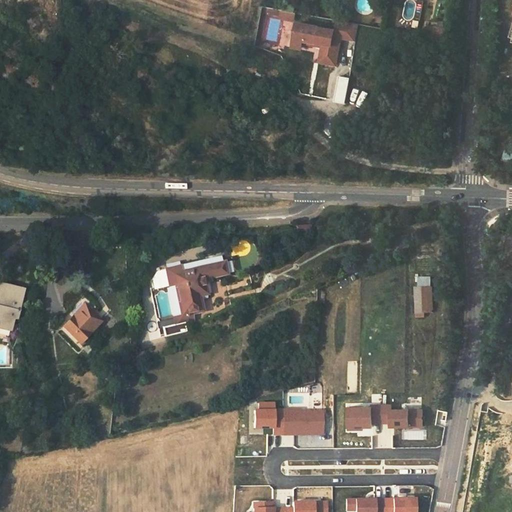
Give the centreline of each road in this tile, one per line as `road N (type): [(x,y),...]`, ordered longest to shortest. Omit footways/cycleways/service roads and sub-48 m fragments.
road 1 (track): [(465,171),(373,162),(322,139),(268,74),(224,67),(113,0)]
road 2 (residential): [(0,222),(272,213),(299,209),(322,192)]
road 3 (tertiary): [(322,192),(97,188),(0,173)]
road 4 (residential): [(442,511),(474,329),(465,197)]
road 5 (residential): [(465,197),(475,0)]
road 6 (tertiary): [(465,197),(322,192)]
